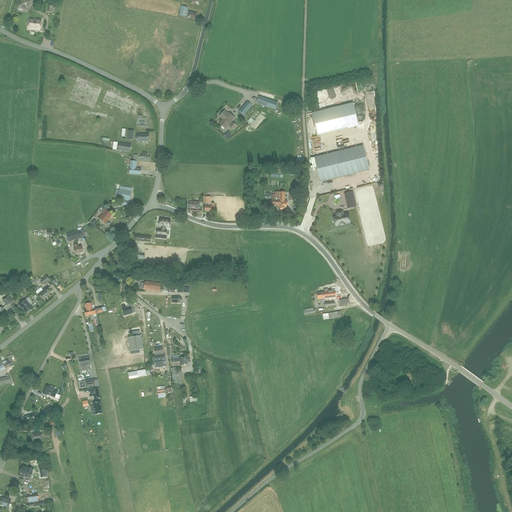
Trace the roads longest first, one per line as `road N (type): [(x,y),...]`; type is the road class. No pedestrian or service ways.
road 1 (tertiary): [(389,325),(358,301),(301,231),(206,224),(151,205)]
road 2 (unclassified): [(231,511),(361,419),(360,380),(389,325)]
road 3 (unclassified): [(0,464),(12,424),(78,301),(76,286)]
road 4 (tertiary): [(165,108),(0,29)]
road 5 (track): [(308,167),(306,0)]
road 6 (tertiary): [(511,406),(389,325)]
road 7 (unclassified): [(211,0),(188,85),(165,108)]
